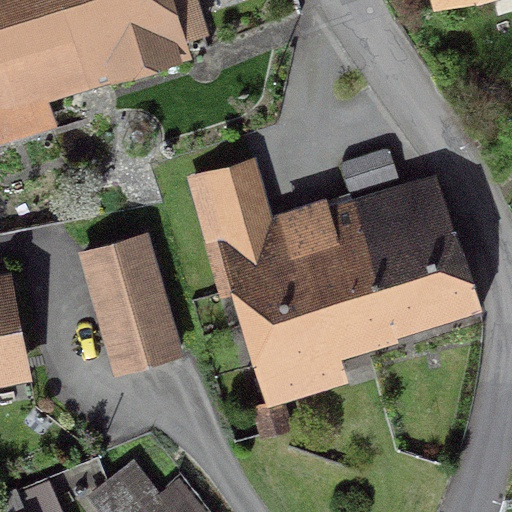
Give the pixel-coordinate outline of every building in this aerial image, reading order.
[(0,0),(0,142),(61,124),(52,94),(196,50),(189,29),(211,22),(204,0),(0,0)] [(389,147),(342,159),(349,186),(396,174),(389,147)] [(368,338),(327,197),(325,191),(274,206),(257,148),(183,170),(220,295),(234,291),(265,397),(250,401),(260,436),(293,427),(284,393),(345,375),(337,347),(368,338)] [(327,197),(368,338),(399,332),(398,327),(481,301),(438,164),(327,197)] [(146,228),(78,248),(114,369),(183,349),(146,228)] [(0,280),(0,387),(45,378),(24,275),(0,280)] [(183,511),(133,451),(72,502),(80,511),(183,511)] [(24,511),(13,485),(0,490),(0,511),(24,511)]
